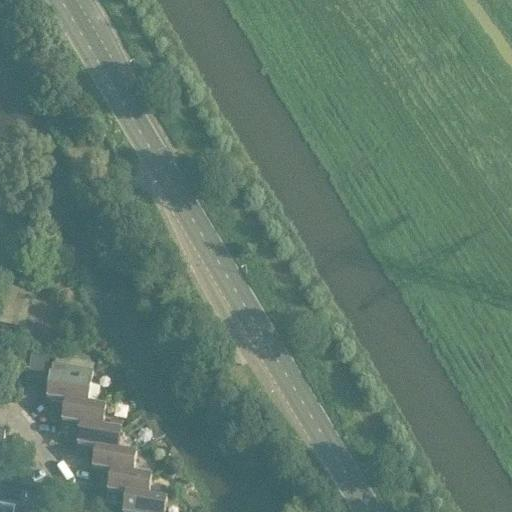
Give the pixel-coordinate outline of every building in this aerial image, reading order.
[(0,295),(0,325),(26,330),(30,301),(0,295)] [(47,403),(65,406),(66,405),(88,408),(88,407),(94,369),(92,368),(86,354),(69,365),(54,362),(47,403)] [(106,410),(88,407),(88,408),(66,405),(65,406),(62,426),(81,429),(81,428),(103,432),(103,430),(106,410)] [(144,420),(158,442),(170,435),(156,413),(144,420)] [(111,422),(109,432),(121,434),(123,424),(111,422)] [(121,434),(103,430),(103,432),(81,428),(81,429),(62,426),(61,436),(79,439),(77,449),(89,451),(96,452),(96,451),(118,455),(118,454),(135,457),(136,449),(137,447),(136,446),(136,444),(135,442),(134,441),(133,439),(132,438),(130,437),(129,437),(121,435),(121,434)] [(77,449),(76,456),(88,458),(89,451),(77,449)] [(133,478),(133,477),(137,457),(135,457),(118,454),(118,455),(96,451),(96,452),(93,473),(111,476),(111,475),(133,478)] [(152,480),(133,477),(133,478),(111,475),(111,476),(108,496),(126,499),(127,498),(148,501),(149,500),(152,480)] [(39,511),(44,489),(0,482),(0,506),(15,509),(15,511),(39,511)] [(165,511),(167,503),(149,500),(148,501),(127,498),(126,499),(108,496),(106,506),(125,509),(124,511),(165,511)]
